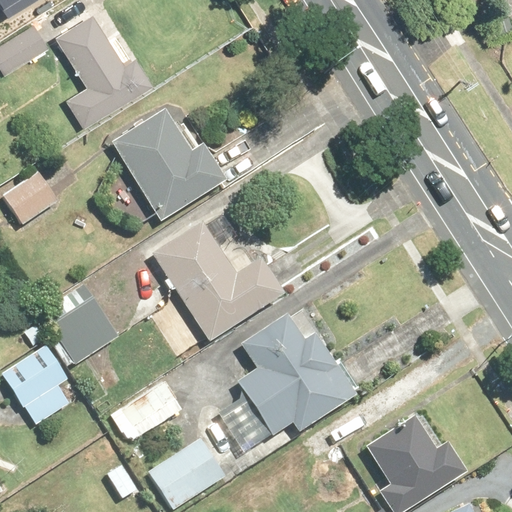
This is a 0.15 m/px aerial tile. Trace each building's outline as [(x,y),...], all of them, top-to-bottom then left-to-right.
[(0,0),(0,31),(48,0),(0,0)] [(62,98),(78,124),(144,83),(126,55),(115,62),(86,16),(48,40),(78,88),(62,98)] [(27,23),(0,42),(0,73),(3,78),(45,48),(27,23)] [(155,111),(105,143),(156,224),(217,186),(192,147),(182,154),(155,111)] [(31,173),(0,192),(0,203),(15,228),(52,206),(31,173)] [(198,225),(147,256),(204,348),(282,300),(246,242),(219,260),(198,225)] [(81,288),(35,315),(67,369),(113,342),(81,288)] [(280,317),(234,346),(250,371),(230,384),(240,399),(215,415),(241,455),(285,427),(291,437),(347,401),(304,334),(295,340),(280,317)] [(43,349),(0,373),(0,382),(27,429),(74,402),(43,349)] [(157,381),(111,410),(127,437),(174,409),(157,381)] [(373,502),(379,511),(400,511),(461,474),(421,410),(361,448),(389,492),(373,502)] [(194,441),(139,475),(161,511),(175,511),(221,485),(194,441)] [(118,464),(100,476),(117,502),(135,491),(118,464)]
